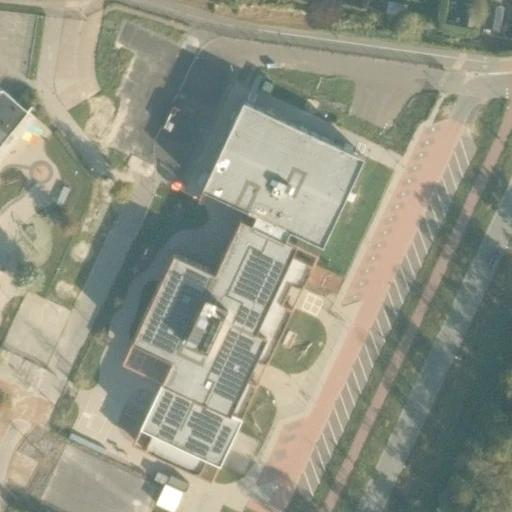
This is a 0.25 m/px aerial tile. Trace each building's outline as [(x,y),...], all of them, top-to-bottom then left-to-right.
[(407,5),(387,2),(386,13),(405,16),(407,5)] [(460,22),(473,25),(477,6),(464,3),(460,22)] [(500,30),(503,6),(487,4),(483,27),(500,30)] [(1,88),(0,88),(0,144),(3,141),(27,111),(1,88)] [(159,281),(131,341),(171,359),(161,381),(156,390),(139,426),(152,432),(143,449),(174,464),(183,468),(198,475),(198,474),(206,458),(219,464),(220,461),(236,429),(257,384),(246,379),(255,359),(266,364),(293,308),(282,302),(291,283),(302,288),(313,264),(291,254),(300,235),(322,245),(344,199),(222,141),(190,209),(207,218),(233,230),(214,271),(173,251),(159,281)] [(165,483),(156,503),(174,511),(184,492),(165,483)]
